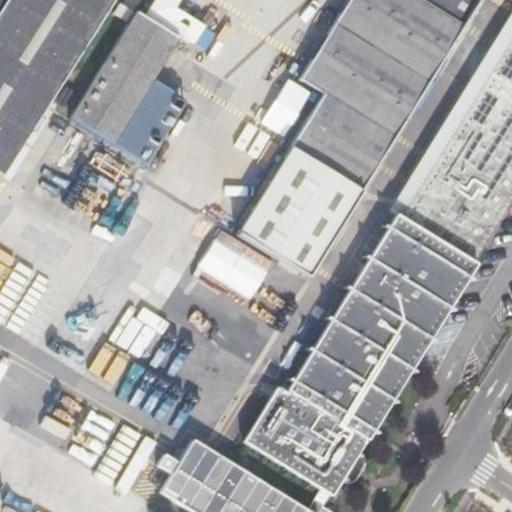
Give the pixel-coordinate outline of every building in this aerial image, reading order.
[(0,0),(0,175),(9,181),(120,0),(0,0)] [(174,8),(177,0),(156,0),(149,14),(192,37),(200,22),(174,8)] [(305,280),(477,0),(346,0),(297,80),(321,95),(234,235),(305,280)] [(511,6),(350,269),(358,274),(361,276),(511,30),(511,6)] [(150,82),(177,39),(134,12),(68,119),(112,146),(150,82)] [(511,210),(511,30),(361,276),(358,274),(284,394),(274,388),(241,442),(319,490),(329,496),(337,500),(348,481),(354,471),(369,444),(373,446),(427,359),(511,210)] [(163,90),(150,82),(112,146),(124,153),(140,163),(178,100),(163,90)] [(307,511),(306,511),(195,444),(75,372),(23,461),(107,511),(307,511)] [(329,496),(319,490),(306,511),(307,511),(319,511),(323,506),(329,496)]
